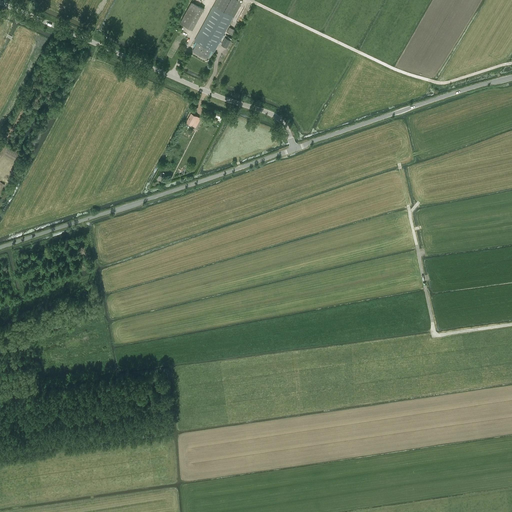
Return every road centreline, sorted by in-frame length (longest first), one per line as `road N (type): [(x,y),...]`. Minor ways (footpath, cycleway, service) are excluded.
road 1 (unclassified): [(294,149),(272,114),(0,2)]
road 2 (unclassified): [(0,248),(294,149)]
road 3 (track): [(250,0),(435,82),(511,67)]
road 4 (unclassified): [(294,149),(511,78)]
road 5 (track): [(511,324),(435,335),(410,210)]
